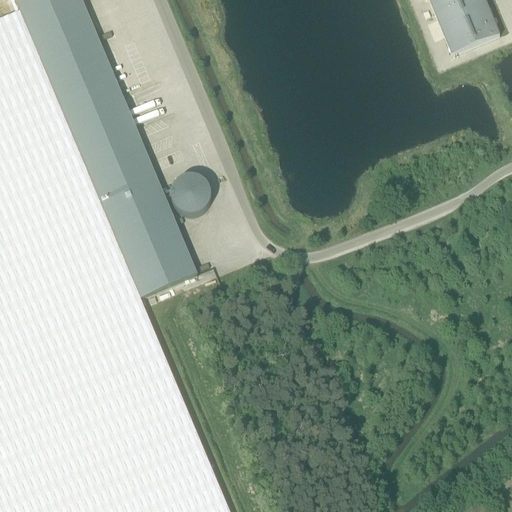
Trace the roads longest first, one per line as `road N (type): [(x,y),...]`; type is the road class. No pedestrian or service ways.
road 1 (unclassified): [(511,167),(451,206),(336,251),(278,254),(252,227),(157,0)]
road 2 (unknown): [(406,0),(448,66),(511,43)]
